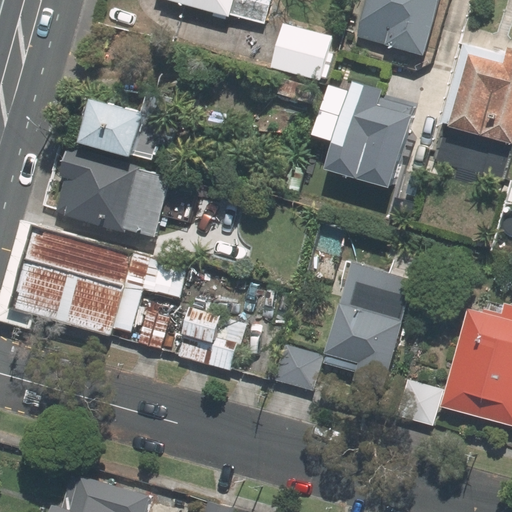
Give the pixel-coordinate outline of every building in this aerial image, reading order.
[(272,0),(181,0),(266,22),(272,0)] [(370,0),(360,36),(431,56),(446,0),(370,0)] [(275,66),(322,79),(334,36),(286,24),(275,66)] [(511,141),(511,52),(511,56),(468,43),(446,118),(456,121),(455,125),(511,141)] [(387,88),(359,80),(334,169),(397,188),(418,115),(382,105),(387,88)] [(151,111),(94,95),(83,137),(160,159),(161,157),(173,161),(183,125),(170,122),(176,101),(155,96),(151,111)] [(161,234),(178,174),(150,166),(151,163),(80,143),(62,209),(127,227),(123,240),(154,249),(159,234),(161,234)] [(181,301),(192,264),(42,223),(17,309),(115,336),(118,327),(136,332),(146,291),(181,301)] [(359,255),(330,359),(363,368),(361,376),(387,383),(419,272),(359,255)] [(511,301),(507,300),(503,316),(471,307),(443,405),(511,424),(511,301)] [(183,355),(235,369),(248,322),(196,307),(183,355)] [(141,343),(164,349),(173,316),(150,309),(141,343)] [(292,339),(281,375),(314,384),(325,349),(292,339)] [(402,416),(428,423),(438,385),(412,378),(402,416)] [(149,511),(155,495),(75,472),(66,506),(58,504),(55,511),(149,511)] [(207,511),(238,511),(239,509),(210,502),(207,511)]
